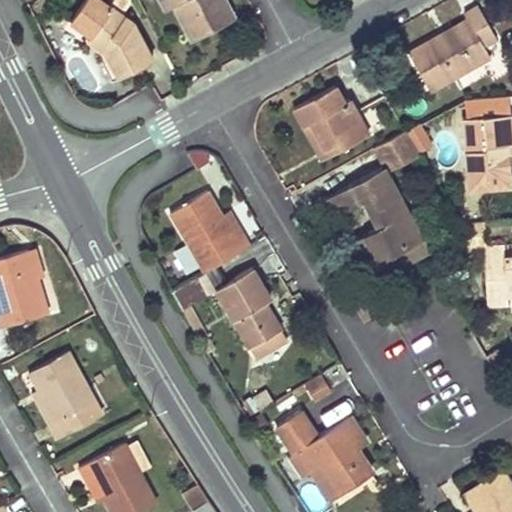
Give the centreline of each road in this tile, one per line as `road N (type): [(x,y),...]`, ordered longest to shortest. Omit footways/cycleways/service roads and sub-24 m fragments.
road 1 (residential): [(212,104),(409,434),(421,443),(460,445),(511,418)]
road 2 (secondary): [(60,180),(173,390),(250,511)]
road 3 (residential): [(60,180),(212,104)]
road 4 (secondary): [(0,58),(60,180)]
